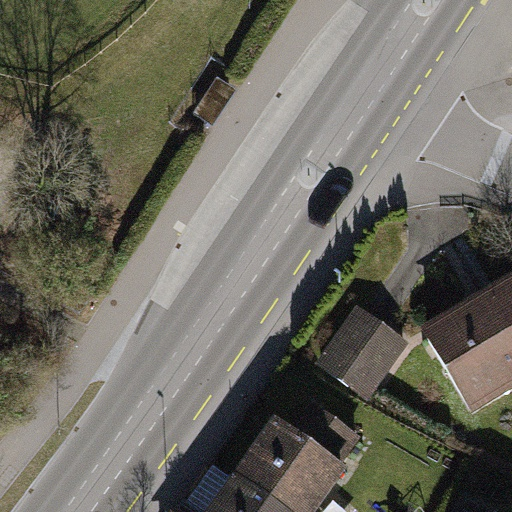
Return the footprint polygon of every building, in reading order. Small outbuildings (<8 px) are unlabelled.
[(511,286),(484,304),(511,349),(511,286)] [(511,349),(484,304),(423,341),(474,422),(511,397),(511,349)] [(401,343),(349,306),(309,363),(362,399),(401,343)] [(343,476),(364,452),(309,404),(288,428),(343,476)] [(272,429),(233,483),(272,511),(319,511),(343,481),(272,429)] [(210,511),(272,511),(233,483),(210,511)]
